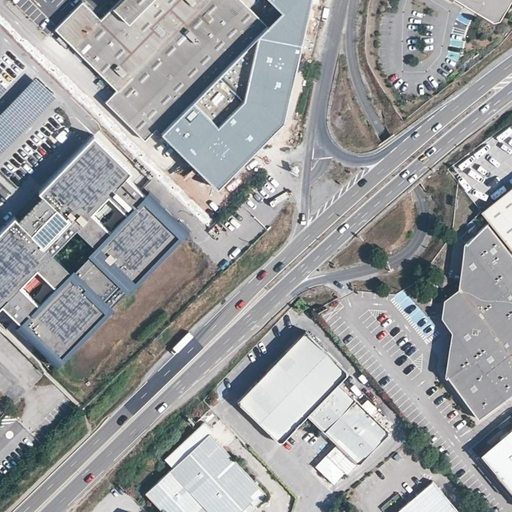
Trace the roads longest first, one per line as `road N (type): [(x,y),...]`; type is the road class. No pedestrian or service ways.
road 1 (tertiary): [(273,301),(396,259),(422,226),(416,187),(354,70),(353,0)]
road 2 (secondary): [(273,301),(511,91)]
road 3 (secondary): [(42,511),(207,352)]
road 4 (secondary): [(301,242),(210,336),(207,352)]
road 5 (secondary): [(406,147),(301,242)]
road 6 (secondary): [(511,64),(406,147)]
road 7 (tertiary): [(316,122),(342,0)]
